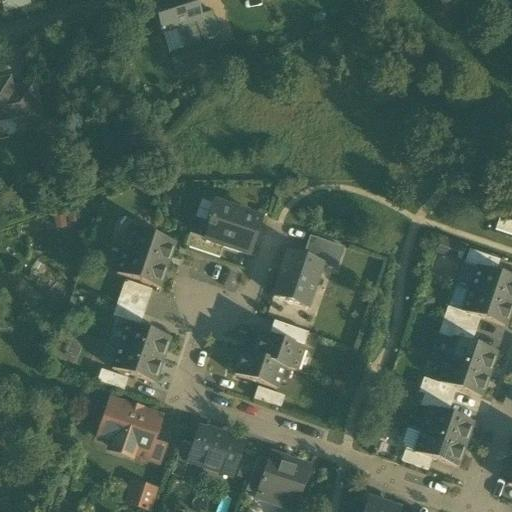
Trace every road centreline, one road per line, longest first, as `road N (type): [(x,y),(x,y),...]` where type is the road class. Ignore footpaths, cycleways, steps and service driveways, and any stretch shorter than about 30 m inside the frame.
road 1 (residential): [(469,511),(200,407),(189,377),(208,320),(251,297),(278,225)]
road 2 (residential): [(511,397),(470,511)]
